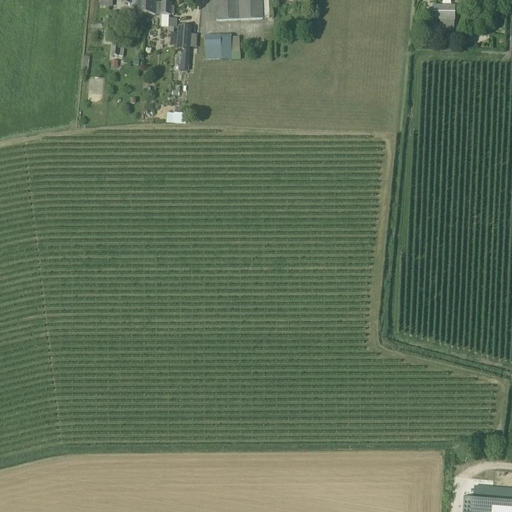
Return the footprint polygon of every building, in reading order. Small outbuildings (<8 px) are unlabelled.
[(135,16),(146,16),(146,0),(121,0),(122,5),(131,5),(131,4),(136,4),(135,16)] [(146,0),(146,16),(155,16),(155,9),(161,9),(161,17),(171,17),(171,16),(174,16),(174,8),(171,8),(171,5),(161,5),(161,6),(155,5),(155,0),(146,0)] [(263,20),(262,0),(214,0),(216,22),(263,20)] [(455,7),(433,7),(432,22),(440,23),(440,32),(454,32),(454,22),(455,22),(455,7)] [(204,37),(205,61),(231,61),(240,61),(240,54),(239,38),(231,39),(231,36),(204,37)] [(125,47),(113,45),(112,55),(123,57),(125,47)] [(511,511),(511,492),(464,488),(462,511),(511,511)]
